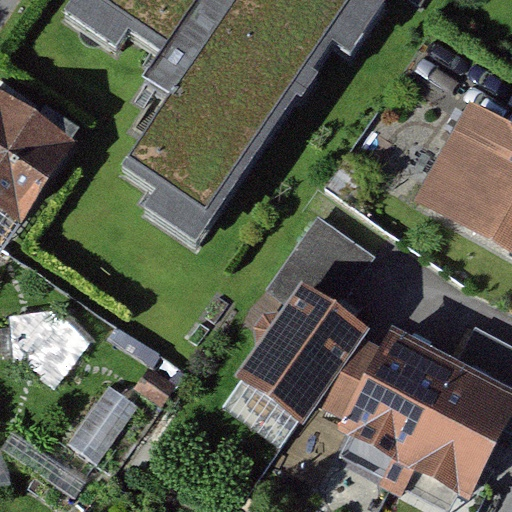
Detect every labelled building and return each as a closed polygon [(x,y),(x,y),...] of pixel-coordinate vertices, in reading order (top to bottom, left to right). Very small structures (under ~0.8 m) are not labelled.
[(208,239),(341,44),(364,59),(399,7),(389,0),(422,0),(431,5),(434,0),(86,0),(77,13),(128,47),(142,27),(173,48),(154,76),(183,95),(136,163),(169,185),(156,204),(208,239)] [(82,135),(8,89),(0,101),(0,205),(28,222),(82,135)] [(511,142),(471,119),(423,203),(511,253),(511,142)] [(375,338),(312,294),(249,384),(312,429),(375,338)] [(511,443),(511,395),(405,339),(354,436),(481,502),(511,443)] [(103,465),(138,404),(109,388),(73,448),(103,465)]
